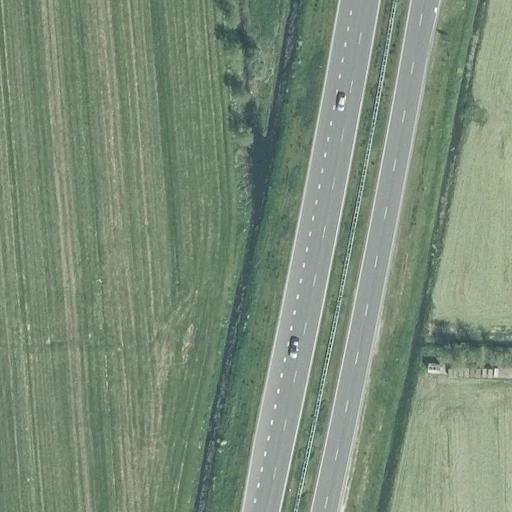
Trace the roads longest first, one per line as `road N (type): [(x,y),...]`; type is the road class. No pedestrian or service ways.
road 1 (trunk): [(365,0),(265,511)]
road 2 (trunk): [(323,511),(423,0)]
